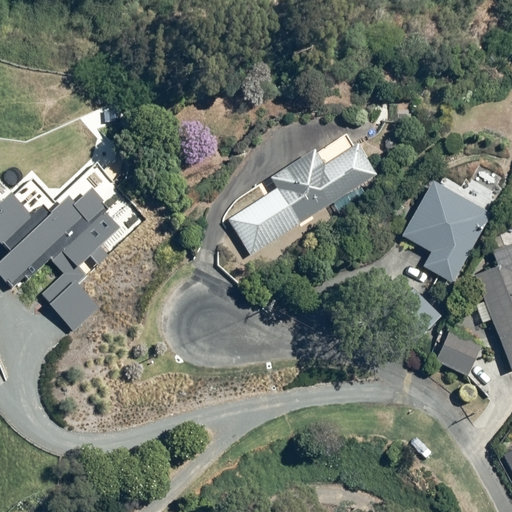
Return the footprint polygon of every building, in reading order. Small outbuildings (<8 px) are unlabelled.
[(268,178),(272,184),(265,188),(268,192),(224,219),(247,255),(372,175),(355,147),(352,149),(346,139),(318,157),(313,149),(268,178)] [(448,178),(443,186),(431,179),(399,235),(430,252),(422,266),(450,282),(479,231),(498,197),(467,179),(463,186),(448,178)] [(73,283),(82,275),(76,268),(82,262),(119,229),(101,210),(105,206),(89,188),(71,204),(64,196),(35,223),(5,190),(0,194),(0,244),(7,252),(0,257),(0,277),(11,290),(48,257),(58,268),(64,274),(40,294),(72,332),(97,310),(73,283)] [(511,240),(466,258),(473,276),(483,304),(474,307),(480,322),(489,318),(510,370),(511,369),(511,240)] [(483,344),(458,330),(440,364),(465,377),(483,344)] [(511,441),(502,447),(511,465),(511,441)]
